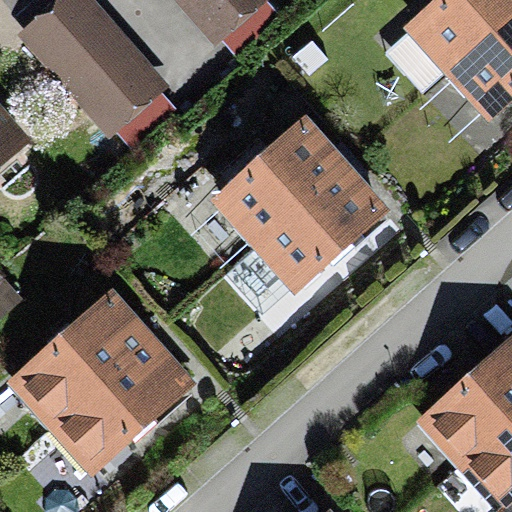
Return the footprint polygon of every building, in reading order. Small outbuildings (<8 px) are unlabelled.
[(108,143),(168,91),(88,0),(59,0),(17,37),(108,143)] [(169,0),(214,51),(272,0),(169,0)] [(511,0),(442,0),(415,26),(433,45),(426,52),(463,93),(469,87),(491,110),(511,90),(511,0)] [(0,171),(30,145),(0,111),(0,171)] [(279,261),(298,282),(328,256),(334,263),(355,245),(346,236),(378,208),(352,179),(333,157),(306,128),(271,159),(264,151),(243,170),(249,176),(221,201),(240,222),(235,226),(258,252),(272,268),(279,261)] [(0,273),(0,319),(23,301),(0,273)] [(152,413),(188,381),(158,348),(143,331),(113,297),(71,334),(65,328),(45,346),(50,352),(19,380),(37,401),(31,407),(67,447),(72,442),(94,466),(130,434),(136,442),(159,421),(152,413)] [(511,342),(427,417),(447,440),(442,445),(479,487),(484,482),(500,500),(511,489),(511,342)]
